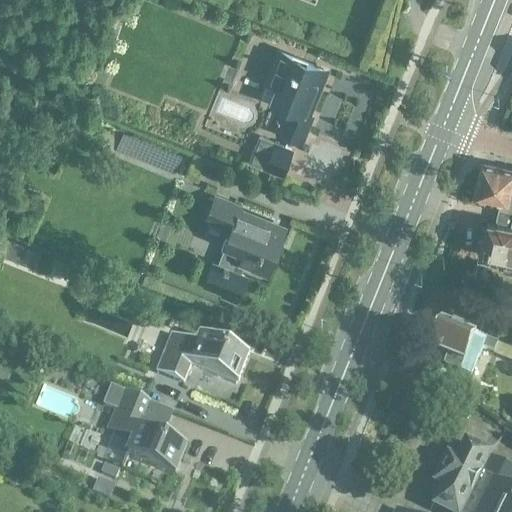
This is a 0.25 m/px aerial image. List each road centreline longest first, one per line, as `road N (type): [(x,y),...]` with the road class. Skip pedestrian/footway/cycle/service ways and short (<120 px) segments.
road 1 (primary): [(288,511),(440,133)]
road 2 (primary): [(440,133),(493,0)]
